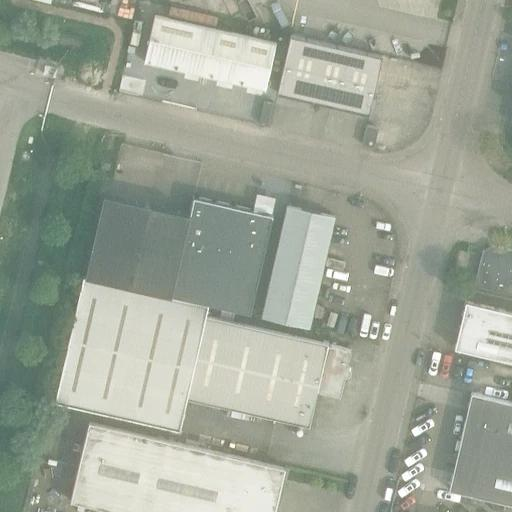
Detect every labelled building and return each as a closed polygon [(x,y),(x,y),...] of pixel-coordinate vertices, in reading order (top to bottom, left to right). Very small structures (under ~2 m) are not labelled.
[(144,62),(196,74),(207,27),(155,15),(144,62)] [(207,27),(196,74),(234,83),(245,36),(207,27)] [(291,35),(277,93),(369,114),(382,56),(291,35)] [(245,36),(234,83),(265,90),(276,43),(245,36)] [(378,128),(366,126),(362,145),(374,148),(378,128)] [(103,195),(85,275),(171,296),(171,295),(189,214),(103,195)] [(249,314),(272,215),(193,197),(189,214),(171,295),(249,314)] [(335,216),(286,205),(261,317),(310,328),(335,216)] [(511,294),(511,249),(491,245),(490,246),(484,250),(483,250),(474,286),(511,294)] [(276,418),(309,426),(317,391),(340,396),(345,376),(347,376),(350,375),(351,373),(351,370),(349,368),(347,367),(351,349),(328,344),(328,341),(324,340),(323,343),(206,316),(208,305),(83,277),(54,401),(180,430),(187,397),(276,418)] [(511,312),(465,301),(454,348),(511,361),(511,312)] [(511,504),(511,401),(511,402),(471,392),(448,490),(511,504)] [(117,511),(274,511),(285,468),(265,463),(89,422),(70,501),(117,511)]
